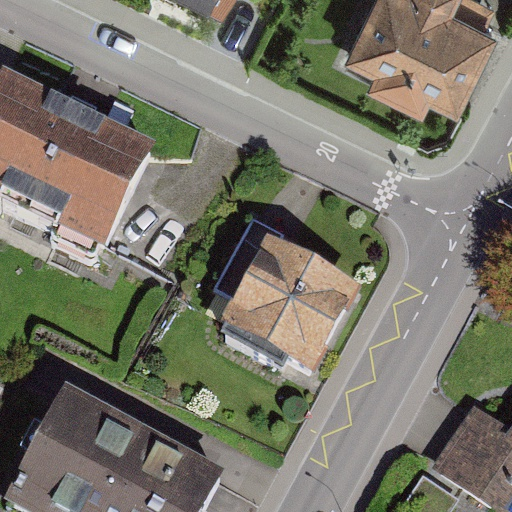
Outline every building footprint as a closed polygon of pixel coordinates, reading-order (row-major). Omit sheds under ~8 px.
[(147,0),(212,30),(226,0),(147,0)] [(419,123),(448,136),(486,54),(478,50),(485,33),(450,17),(454,8),(436,0),(407,0),(402,11),(379,0),(368,0),(332,78),(362,92),(354,109),(413,136),(419,123)] [(145,159),(0,91),(0,224),(94,269),(145,159)] [(228,307),(207,350),(306,401),(353,310),(272,269),(282,248),(248,231),(213,299),(228,307)] [(198,511),(212,486),(48,402),(0,495),(0,511),(198,511)] [(511,511),(511,439),(508,445),(470,419),(425,485),(464,511),(511,511)]
